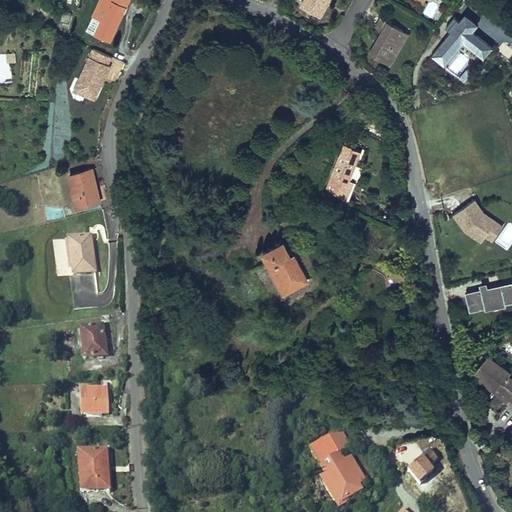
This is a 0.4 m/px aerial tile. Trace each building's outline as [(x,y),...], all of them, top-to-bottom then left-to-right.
[(129,0),(100,0),(87,30),(111,41),(122,18),(129,0)] [(303,0),(301,5),(321,16),(330,0),(303,0)] [(466,13),(460,21),(473,31),(479,24),(466,13)] [(377,23),(375,28),(382,32),(377,40),(380,42),(378,46),(375,44),(369,53),(390,65),(404,41),(399,38),(404,30),(381,17),(377,23)] [(451,31),(460,21),(455,17),(446,28),(451,31)] [(445,66),(464,42),(484,58),(493,47),(473,31),(460,21),(451,31),(432,56),(445,66)] [(399,38),(404,41),(409,33),(404,30),(399,38)] [(93,97),(109,64),(107,63),(111,56),(93,47),(79,76),(82,78),(76,89),(93,97)] [(13,61),(13,52),(5,53),(5,62),(13,61)] [(76,89),(82,78),(79,76),(73,87),(76,89)] [(362,151),(344,144),(327,188),(342,198),(346,187),(343,186),(344,181),(349,183),(350,181),(362,151)] [(93,168),(70,174),(75,196),(79,195),(81,205),(97,202),(94,191),(98,191),(96,181),(93,168)] [(355,182),(350,181),(349,183),(344,181),(343,186),(346,187),(342,198),(346,201),(347,200),(355,182)] [(496,221),(484,212),(475,200),(454,214),(466,231),(482,242),(486,236),(496,221)] [(401,212),(380,205),(377,214),(398,221),(401,212)] [(503,226),(496,221),(486,236),(493,241),(503,226)] [(92,251),(89,235),(66,238),(71,274),(94,271),(92,251)] [(283,245),(264,255),(284,293),(307,281),(294,257),(291,259),(283,245)] [(407,274),(391,269),(389,277),(393,278),(402,281),(405,282),(407,274)] [(511,302),(511,282),(466,293),(470,312),(511,302)] [(104,340),(102,326),(79,329),(84,359),(106,356),(104,340)] [(488,355),(473,373),(499,393),(503,396),(505,393),(508,395),(511,398),(511,377),(509,375),(511,372),(488,355)] [(106,400),(106,389),(79,390),(81,415),(107,413),(106,400)] [(503,396),(499,393),(493,400),(491,401),(497,409),(505,398),(503,396)] [(322,430),(318,423),(312,427),(315,434),(322,430)] [(328,438),(337,453),(348,446),(341,435),(328,438)] [(327,437),(308,449),(341,501),(360,489),(356,482),(343,462),(337,453),(328,438),(327,437)] [(77,454),(80,493),(108,490),(107,474),(104,475),(103,468),(107,468),(105,451),(77,454)] [(347,459),(343,462),(356,482),(360,479),(347,459)] [(420,459),(407,470),(419,485),(426,479),(425,478),(431,472),(420,459)]
